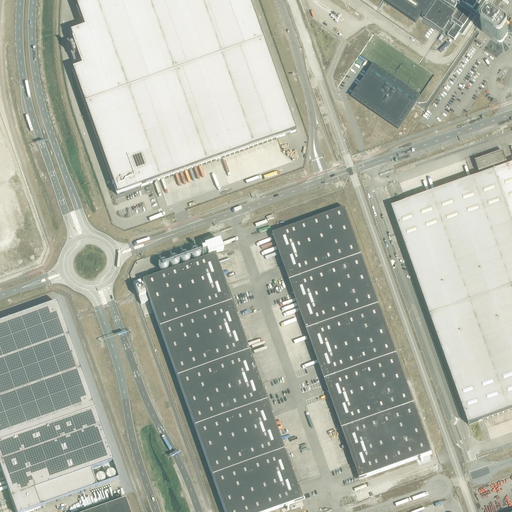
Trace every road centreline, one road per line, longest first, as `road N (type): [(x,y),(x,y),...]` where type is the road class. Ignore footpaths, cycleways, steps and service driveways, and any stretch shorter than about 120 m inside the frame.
road 1 (tertiary): [(19,0),(23,83),(65,213)]
road 2 (tertiary): [(198,511),(113,309)]
road 3 (tertiary): [(100,314),(155,511)]
road 4 (tertiary): [(73,194),(37,86),(33,0)]
road 5 (unclassified): [(329,178),(511,113)]
road 6 (unclassified): [(167,236),(320,182)]
road 7 (unclassified): [(279,0),(313,137)]
